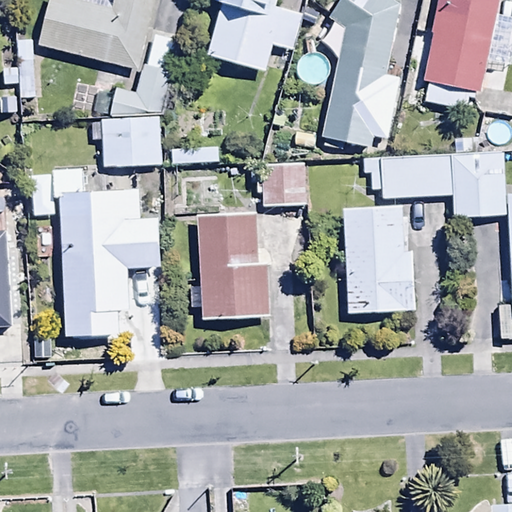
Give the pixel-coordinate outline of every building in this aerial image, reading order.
[(51,0),(39,49),(137,74),(156,0),(51,0)] [(216,0),(215,6),(219,6),(207,59),(267,71),(272,47),(295,52),(303,15),(275,9),(277,0),(216,0)] [(341,0),(327,21),(344,33),(320,138),(325,140),(323,148),(343,152),(344,146),(372,152),(375,137),(389,140),(403,81),(388,78),(403,11),(387,0),(341,0)] [(499,0),(437,0),(423,82),(428,83),(425,101),(466,109),(467,100),(481,103),(488,66),(509,70),(511,51),(511,19),(497,16),(499,0)] [(110,121),(160,120),(163,120),(174,76),(168,75),(176,44),(155,38),(148,68),(143,67),(136,95),(118,91),(117,96),(97,91),(92,111),(111,116),(110,121)] [(161,170),(160,120),(101,121),(103,172),(161,170)] [(217,150),(171,151),(171,167),(218,165),(217,150)] [(451,158),(453,200),(454,221),(506,218),(503,155),(451,158)] [(453,200),(451,158),(364,161),(365,178),(371,178),(371,194),(381,194),(382,204),(453,200)] [(306,166),(252,168),(252,189),(259,189),(260,210),(307,208),(306,166)] [(51,199),(59,199),(65,339),(121,337),(120,313),(132,312),(130,271),(162,269),(160,219),(141,219),(140,193),(110,194),(109,178),(75,179),(75,172),(50,172),(51,199)] [(19,185),(0,185),(0,247),(12,247),(11,219),(20,219),(19,185)] [(402,207),(344,209),(349,317),(415,314),(413,253),(404,253),(402,207)] [(256,214),(198,217),(202,290),(190,291),(191,311),(202,311),(202,321),(269,317),(266,266),(258,266),(256,214)]
